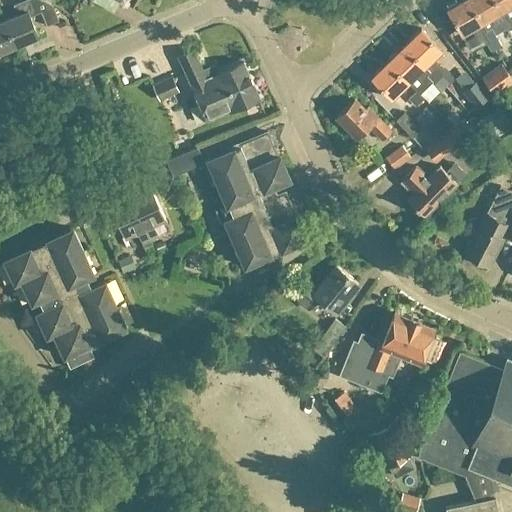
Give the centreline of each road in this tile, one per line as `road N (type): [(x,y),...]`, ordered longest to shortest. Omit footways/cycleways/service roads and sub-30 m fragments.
road 1 (residential): [(511,326),(389,264),(352,225),(294,103)]
road 2 (residential): [(234,0),(0,100)]
road 3 (residential): [(294,103),(397,0)]
road 4 (residential): [(0,324),(84,439)]
